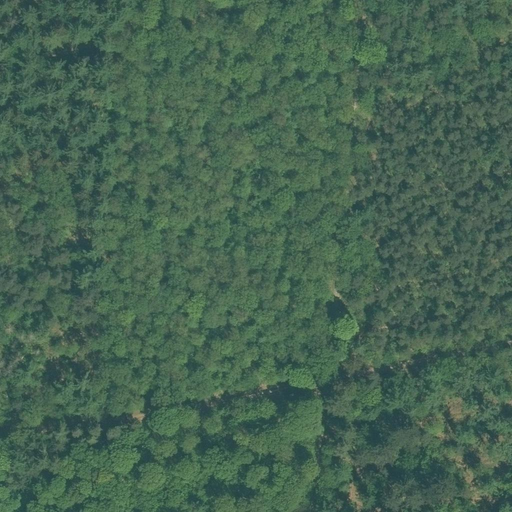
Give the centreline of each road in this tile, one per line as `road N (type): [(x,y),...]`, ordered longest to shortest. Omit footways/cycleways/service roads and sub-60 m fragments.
road 1 (track): [(365,0),(312,511)]
road 2 (track): [(511,345),(123,415)]
road 3 (track): [(277,0),(0,68)]
road 4 (track): [(123,415),(0,433)]
